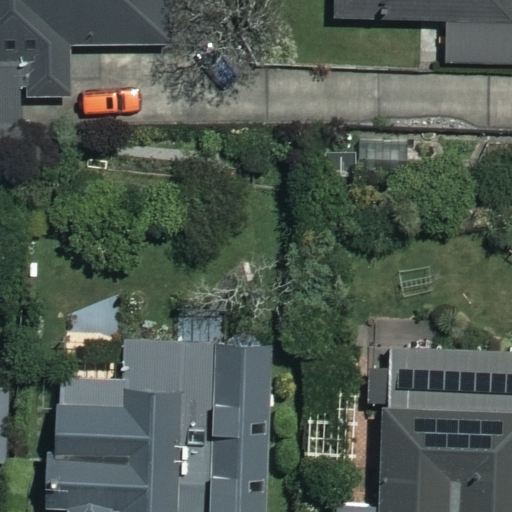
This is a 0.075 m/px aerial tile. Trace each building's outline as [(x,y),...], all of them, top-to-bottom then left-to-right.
[(0,0),(0,130),(25,130),(26,100),(70,100),(71,45),(172,47),(170,0),(0,0)] [(511,0),(336,0),(338,21),(447,16),(449,64),(511,61),(511,0)] [(268,511),(273,343),(128,339),(127,380),(62,378),(58,511),(96,511),(95,511),(268,511)] [(0,463),(6,463),(9,389),(0,388),(0,463)] [(511,511),(511,395),(387,392),(384,506),(340,505),(339,511),(511,511)]
